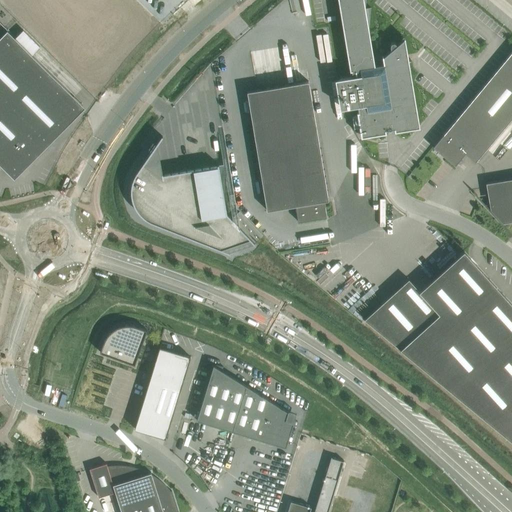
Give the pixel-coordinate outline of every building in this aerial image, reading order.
[(338,0),(350,70),(351,70),(352,76),(341,78),(346,107),(357,106),(358,111),(357,111),(359,120),(361,136),(386,132),(385,130),(388,129),(388,130),(389,131),(390,131),(391,131),(391,130),(392,130),(392,129),(394,128),(395,131),(419,127),(408,60),(411,60),(410,59),(408,59),(405,37),(396,45),(396,44),(395,43),(394,42),(393,42),(392,42),(391,43),(390,45),(390,46),(391,49),(382,57),(383,63),(381,64),(381,63),(380,62),(379,62),(378,62),(377,63),(377,64),(374,65),(372,50),(369,30),(371,8),(371,7),(365,8),(366,0),(338,0)] [(71,92),(8,29),(0,37),(0,155),(16,171),(80,107),(68,95),(71,92)] [(443,134),(433,147),(434,148),(435,147),(455,164),(458,161),(465,153),(475,162),(476,161),(511,117),(511,51),(443,134)] [(309,81),(247,91),(267,210),(295,205),(298,221),(299,221),(299,220),(326,215),(325,208),(324,201),(328,200),(309,81)] [(195,132),(187,133),(189,152),(197,151),(195,132)] [(131,187),(131,193),(132,198),(134,204),(136,209),(140,214),(144,217),(149,221),(154,223),(159,224),(165,225),(171,224),(172,229),(171,229),(171,230),(222,250),(224,249),(251,240),(252,240),(254,242),(262,235),(239,211),(231,218),(229,215),(227,213),(218,164),(217,164),(217,165),(163,174),(163,173),(162,174),(162,175),(156,172),(158,169),(153,166),(152,168),(144,163),(143,162),(137,172),(134,176),(132,182),(131,187)] [(486,204),(485,205),(501,223),(502,224),(503,223),(511,221),(511,178),(486,183),(490,209),(486,204)] [(511,304),(464,251),(419,291),(408,279),(364,319),(511,440),(511,304)] [(147,329),(137,326),(135,325),(132,325),(130,324),(128,324),(126,324),(123,325),(121,325),(119,326),(117,327),(115,328),(113,329),(111,330),(110,332),(108,334),(107,335),(105,337),(104,339),(104,342),(100,352),(106,354),(110,355),(135,364),(147,329)] [(165,438),(190,356),(160,347),(135,428),(165,438)] [(232,430),(246,385),(222,370),(223,366),(213,363),(210,373),(210,374),(197,419),(196,419),(232,430)] [(295,416),(287,411),(288,411),(246,385),(232,430),(286,447),(293,423),(295,416)] [(327,511),(344,460),(331,456),(314,511),(327,511)] [(178,511),(172,490),(170,491),(167,487),(164,484),(162,482),(160,480),(157,478),(154,476),(152,475),(151,472),(148,473),(146,472),(141,470),(139,469),(134,467),(132,467),(128,466),(123,465),(118,465),(112,465),(107,466),(106,463),(89,468),(98,497),(115,492),(121,511),(178,511)] [(309,511),(311,507),(291,501),(287,511),(309,511)]
